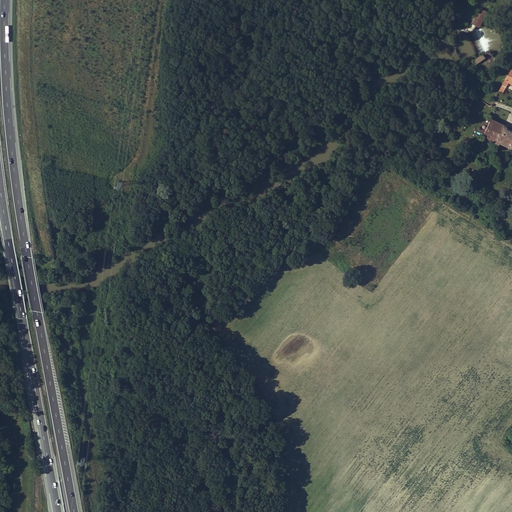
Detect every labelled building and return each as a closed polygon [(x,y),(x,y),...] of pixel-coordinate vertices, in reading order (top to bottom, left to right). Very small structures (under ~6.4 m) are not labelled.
[(472,23),(480,27),(488,11),(480,7),(472,23)] [(477,53),(487,50),(479,30),(469,33),(477,53)] [(486,56),(482,52),(472,59),(476,63),(486,56)] [(502,93),(509,82),(505,80),(499,91),(502,93)] [(497,101),(502,93),(499,91),(493,99),(497,101)] [(491,119),(483,135),(500,143),(500,141),(511,146),(511,145),(511,130),(507,128),(507,126),(491,119)] [(476,132),(482,135),(486,126),(480,123),(476,132)]
